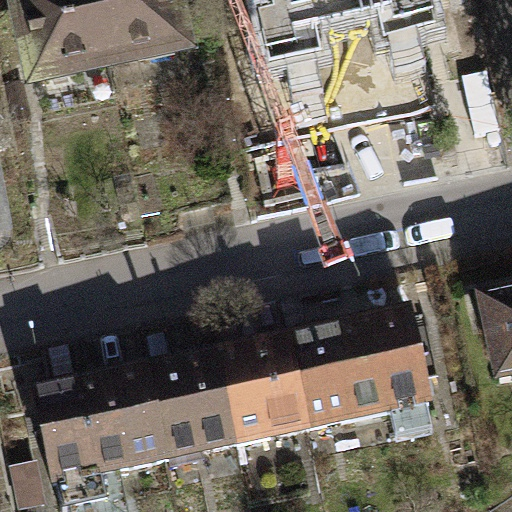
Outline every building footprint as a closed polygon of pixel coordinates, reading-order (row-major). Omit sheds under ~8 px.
[(96,0),(18,0),(36,82),(110,67),(96,0)] [(173,0),(96,0),(110,67),(183,53),(173,0)] [(415,0),(272,0),(281,44),(419,17),(415,0)] [(511,299),(484,306),(501,386),(511,383),(511,299)] [(418,316),(288,343),(307,434),(437,406),(418,316)] [(288,343),(218,358),(237,448),(307,434),(288,343)] [(218,358),(147,373),(166,463),(237,448),(218,358)] [(147,373),(36,396),(54,487),(60,485),(65,511),(90,511),(109,508),(102,476),(166,463),(147,373)] [(42,471),(15,477),(22,508),(49,502),(42,471)]
